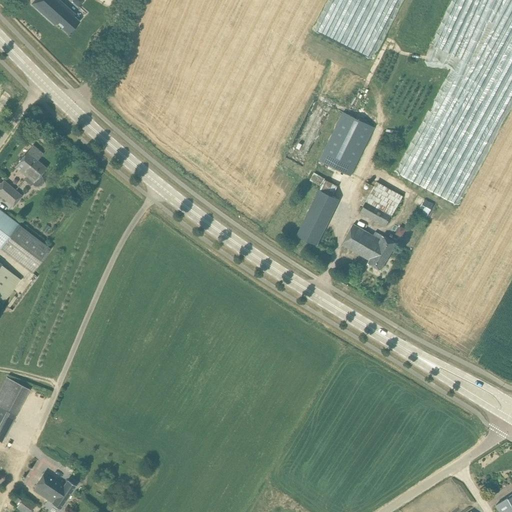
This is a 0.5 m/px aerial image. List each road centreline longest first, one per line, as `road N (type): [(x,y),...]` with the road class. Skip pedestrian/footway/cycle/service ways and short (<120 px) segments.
road 1 (secondary): [(415,355),(265,263),(161,187)]
road 2 (unclassified): [(58,386),(128,230),(161,187)]
road 3 (unclassified): [(385,511),(511,421)]
road 4 (unclassified): [(72,110),(127,0)]
